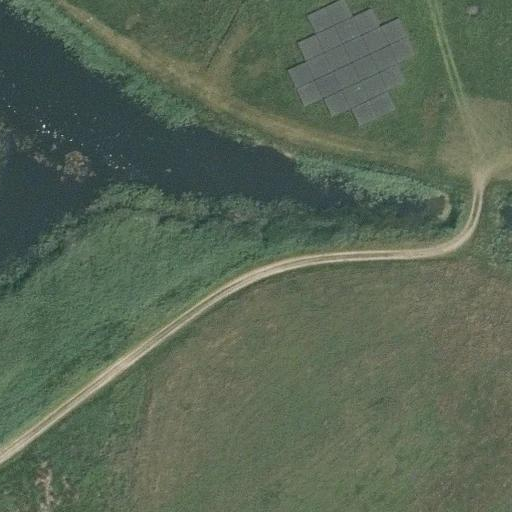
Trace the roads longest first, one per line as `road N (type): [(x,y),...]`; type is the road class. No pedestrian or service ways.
road 1 (track): [(0,457),(244,280),(288,264),(412,255),(459,241),(474,220),(480,186),(456,96),(456,0)]
road 2 (track): [(60,0),(93,29),(267,133),(353,164),(511,186)]
